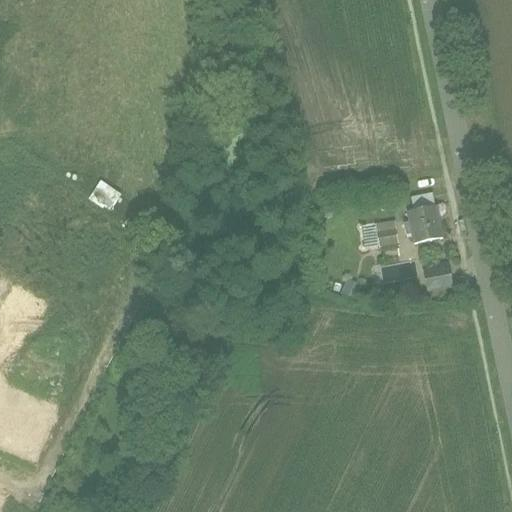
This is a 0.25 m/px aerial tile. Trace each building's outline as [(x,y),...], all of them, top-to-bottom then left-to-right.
[(98,183),(88,200),(108,213),(119,196),(98,183)] [(412,249),(443,243),(434,194),(415,198),(418,214),(406,216),(412,249)] [(131,239),(94,220),(71,265),(109,284),(131,239)] [(391,254),(389,230),(372,232),(374,255),(391,254)] [(449,290),(447,269),(425,271),(427,292),(449,290)] [(107,314),(63,291),(44,327),(88,350),(107,314)] [(0,439),(30,454),(50,415),(0,389),(0,439)]
